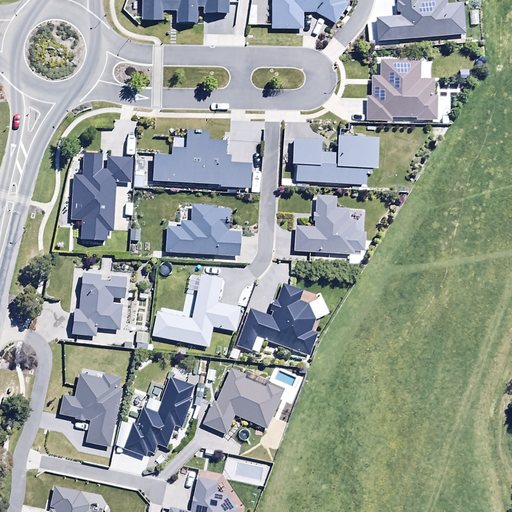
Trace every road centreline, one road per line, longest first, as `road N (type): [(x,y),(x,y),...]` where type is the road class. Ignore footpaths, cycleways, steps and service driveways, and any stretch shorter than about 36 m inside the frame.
road 1 (tertiary): [(75,88),(34,152),(0,270)]
road 2 (residential): [(239,56),(314,60),(324,77),(304,100),(238,100)]
road 3 (residential): [(238,100),(76,87)]
road 4 (residential): [(94,36),(141,54),(239,56)]
road 5 (unknown): [(21,450),(153,482)]
road 6 (tertiary): [(0,194),(15,132),(15,69)]
